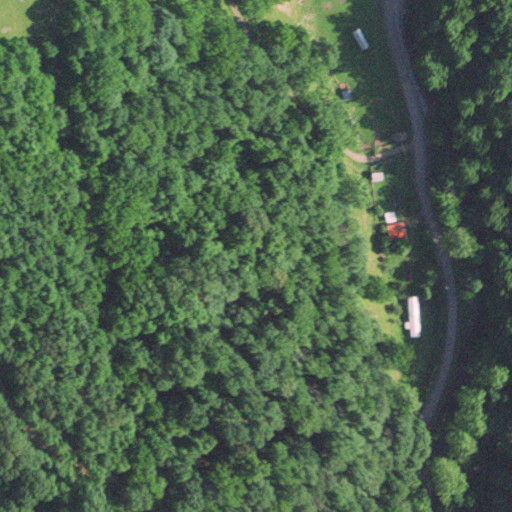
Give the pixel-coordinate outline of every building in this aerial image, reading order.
[(349,32),(356,27),(367,46),(360,50),(349,32)] [(339,85),(346,82),(352,98),(346,101),(339,85)] [(341,129),(336,119),(347,114),(352,124),(341,129)] [(371,181),(370,171),(381,170),(382,180),(371,181)] [(384,213),(393,211),(395,220),(386,222),(384,213)] [(406,297),(417,296),(419,337),(409,338),(406,297)] [(464,503),(467,490),(493,497),(490,509),(464,503)]
